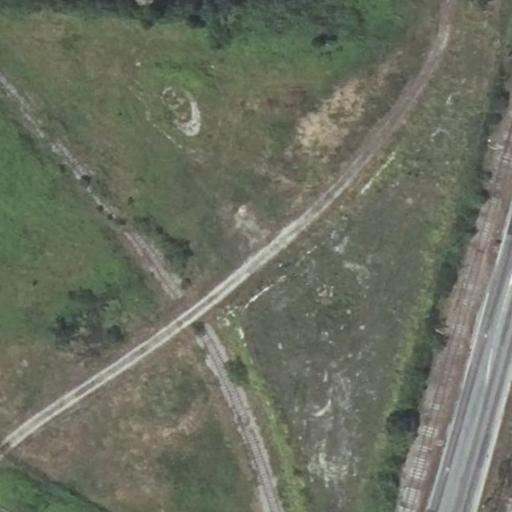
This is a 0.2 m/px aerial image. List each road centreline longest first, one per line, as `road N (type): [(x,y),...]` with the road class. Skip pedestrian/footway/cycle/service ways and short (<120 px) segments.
road 1 (track): [(0,452),(252,268),(332,193),(414,96),(440,45),(450,0)]
road 2 (tertiary): [(443,511),(511,274)]
